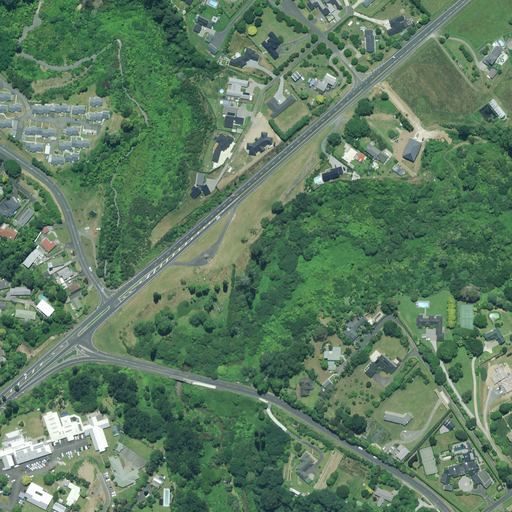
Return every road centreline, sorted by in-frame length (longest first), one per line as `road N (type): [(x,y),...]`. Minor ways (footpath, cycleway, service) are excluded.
road 1 (tertiary): [(448,511),(274,399),(109,357)]
road 2 (residential): [(341,367),(387,317),(396,318),(511,492)]
road 3 (secondary): [(366,86),(157,266)]
road 4 (tertiary): [(0,147),(58,193),(86,266),(110,299)]
road 5 (track): [(41,0),(23,35),(24,54),(61,69),(94,59)]
road 6 (secondary): [(466,0),(366,86)]
